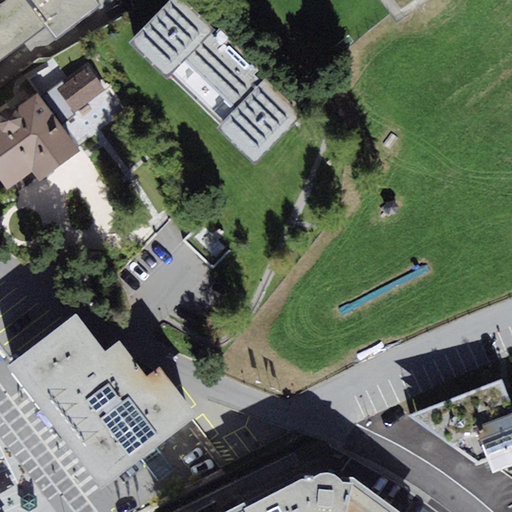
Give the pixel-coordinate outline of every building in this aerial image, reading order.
[(0,0),(0,60),(47,25),(57,37),(101,4),(97,0),(0,0)] [(219,30),(188,0),(172,0),(131,41),(168,78),(172,74),(223,125),(219,128),(255,164),(303,116),(258,71),(262,68),(221,27),(219,30)] [(106,90),(89,66),(57,88),(74,112),(106,90)] [(80,151),(37,92),(16,108),(6,108),(0,112),(0,179),(8,190),(33,172),(40,181),(80,151)] [(392,200),(385,203),(385,211),(391,215),(398,212),(398,205),(392,200)] [(0,271),(0,347),(9,360),(64,318),(0,271)] [(76,313),(8,366),(104,488),(198,415),(159,366),(146,376),(119,341),(106,351),(76,313)] [(478,463),(489,458),(477,426),(511,412),(511,402),(502,379),(410,414),(478,463)] [(511,412),(477,426),(489,458),(495,473),(511,466),(511,412)] [(55,511),(0,438),(0,511),(55,511)] [(249,499),(224,511),(402,511),(359,480),(356,483),(343,481),(339,476),(334,473),(327,471),(318,474),(313,479),(307,474),(251,503),(249,499)]
